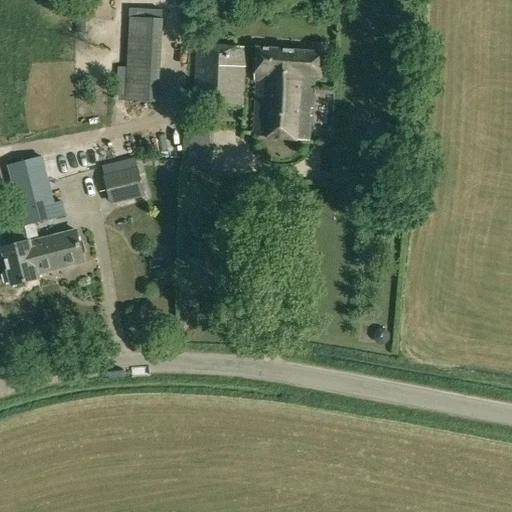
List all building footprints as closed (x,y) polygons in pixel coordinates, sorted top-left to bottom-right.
[(129,18),(125,101),(159,103),(163,19),(129,18)] [(195,105),(244,108),(245,68),(249,68),(249,48),(196,45),(195,105)] [(320,77),(322,53),(257,48),(254,80),(258,81),(254,136),(309,141),(314,76),(320,77)] [(364,141),(360,169),(384,172),(390,130),(355,126),(353,140),(364,141)] [(147,150),(148,141),(141,140),(140,149),(147,150)] [(54,204),(48,182),(42,157),(9,166),(24,226),(25,226),(29,241),(38,274),(85,262),(77,231),(39,241),(35,223),(66,215),(62,202),(54,204)] [(112,206),(146,197),(139,167),(104,176),(112,206)] [(174,290),(218,285),(209,194),(216,193),(213,173),(178,177),(184,241),(169,243),(174,290)] [(39,279),(38,274),(29,241),(3,248),(12,286),(39,279)]
